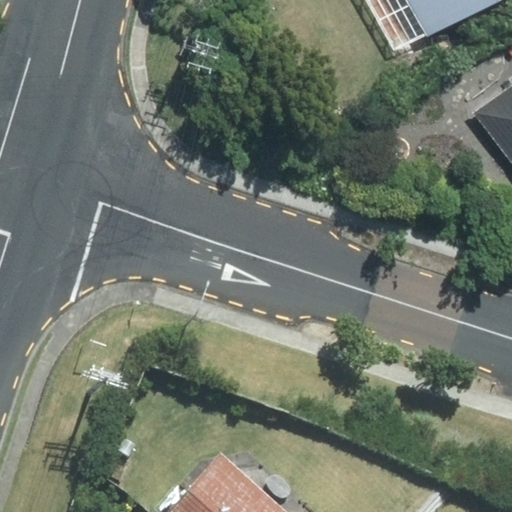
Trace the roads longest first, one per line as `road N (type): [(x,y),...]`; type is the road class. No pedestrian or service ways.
road 1 (residential): [(511,336),(16,170)]
road 2 (tertiary): [(16,170),(59,0)]
